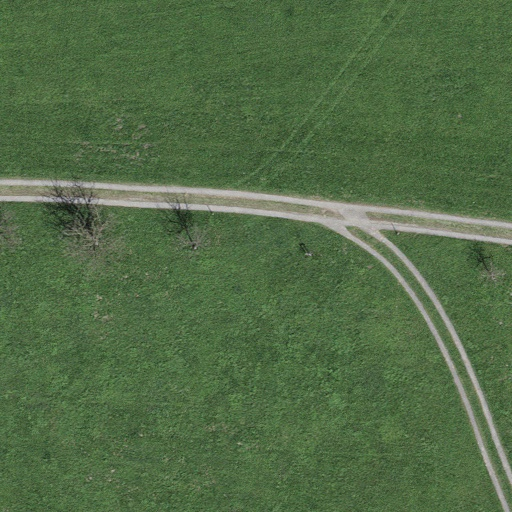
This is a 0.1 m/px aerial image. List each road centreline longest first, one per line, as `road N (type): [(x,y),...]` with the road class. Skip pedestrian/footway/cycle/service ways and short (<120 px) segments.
road 1 (track): [(0,195),(291,209),(511,235)]
road 2 (track): [(511,506),(433,312),(353,217)]
